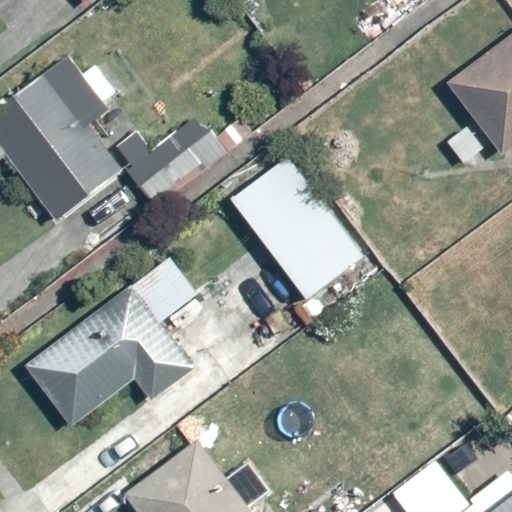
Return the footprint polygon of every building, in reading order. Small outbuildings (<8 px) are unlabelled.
[(459,170),(498,140),(509,154),(511,151),(511,38),(455,83),(478,114),(439,144),(459,170)] [(239,138),(215,107),(154,153),(138,131),(112,150),(92,124),(127,97),(107,71),(92,82),(73,57),(0,112),(0,160),(9,153),(60,220),(130,168),(155,201),(239,138)] [(369,256),(290,152),(234,194),(313,298),(369,256)] [(174,256),(88,320),(80,310),(58,326),(66,337),(30,363),(77,426),(137,381),(172,428),(218,393),(164,321),(202,293),(174,256)] [(253,511),(200,441),(131,494),(144,511),(253,511)] [(485,511),(489,510),(449,455),(369,511),(485,511)]
